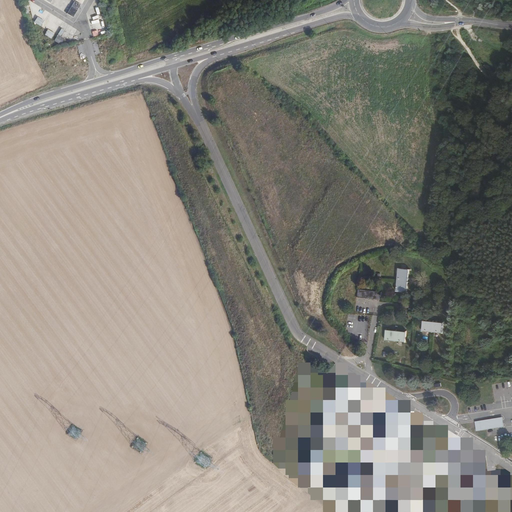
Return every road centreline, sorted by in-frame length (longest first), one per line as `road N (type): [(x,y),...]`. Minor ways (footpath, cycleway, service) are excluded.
road 1 (primary): [(207,46),(31,100),(0,117)]
road 2 (primary): [(173,65),(356,15)]
road 3 (primary): [(0,118),(173,65)]
road 4 (track): [(511,148),(459,116),(441,91),(457,21)]
road 5 (primary): [(346,0),(207,46)]
